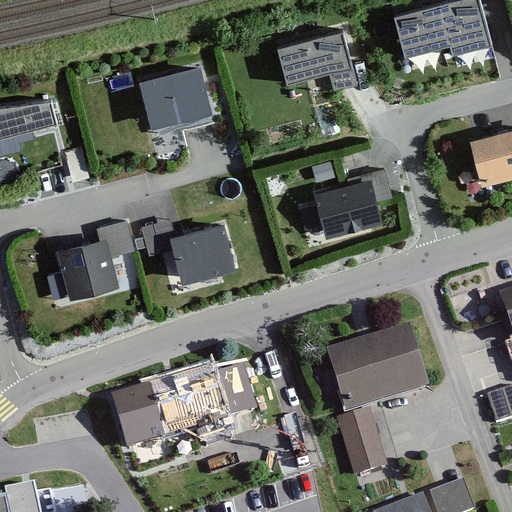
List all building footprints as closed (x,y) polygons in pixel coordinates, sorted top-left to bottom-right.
[(478,0),(449,0),(393,14),(404,60),(488,39),(478,0)] [(338,26),(271,46),(281,81),(320,69),(326,90),(354,82),(338,26)] [(197,63),(129,77),(140,126),(207,112),(197,63)] [(45,91),(0,99),(0,131),(51,123),(45,91)] [(511,126),(462,138),(472,182),(511,172),(511,126)] [(344,182),(311,190),(321,233),(370,221),(365,200),(390,195),(382,163),(341,172),(344,182)] [(91,236),(50,245),(60,292),(106,283),(101,254),(132,248),(125,215),(89,222),(91,236)] [(169,218),(137,225),(144,252),(164,248),(172,281),(230,268),(219,222),(172,232),(169,218)] [(511,282),(510,283),(489,290),(509,357),(511,366),(511,282)] [(405,314),(312,340),(348,471),(379,463),(363,408),(426,391),(405,314)] [(204,364),(100,396),(118,453),(192,430),(198,447),(227,438),(221,418),(253,408),(239,363),(207,373),(204,364)] [(462,478),(367,511),(469,511),(474,510),(462,478)]
